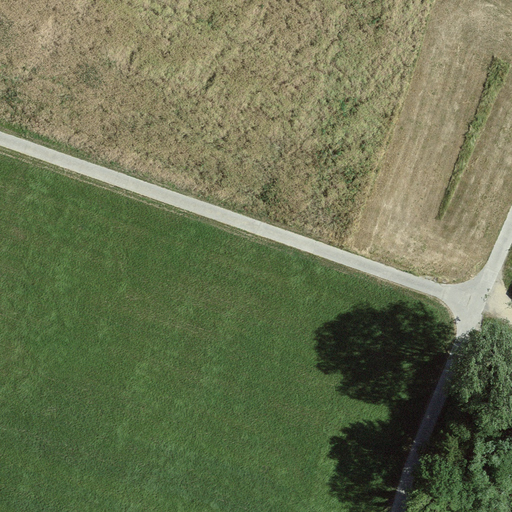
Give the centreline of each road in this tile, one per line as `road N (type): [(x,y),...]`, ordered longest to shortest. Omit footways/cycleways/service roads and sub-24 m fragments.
road 1 (track): [(473,307),(0,140)]
road 2 (track): [(398,511),(511,217)]
